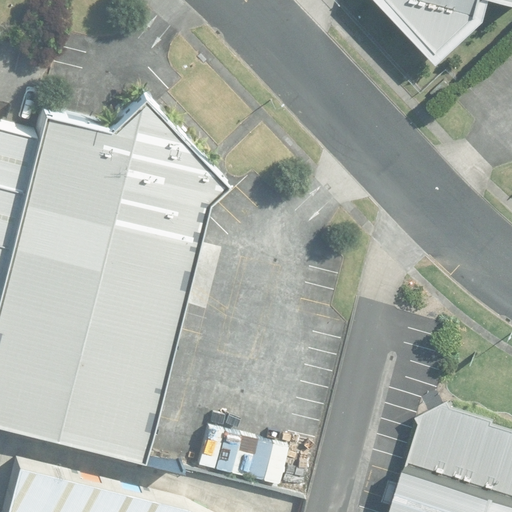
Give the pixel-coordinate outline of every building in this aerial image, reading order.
[(511,0),(419,0),(458,44),(501,5),(502,0),(511,0)] [(96,107),(35,90),(0,229),(0,400),(132,434),(209,133),(134,66),(96,107)] [(0,229),(31,108),(0,99),(0,229)] [(258,401),(208,389),(195,441),(244,453),(258,401)] [(511,511),(511,418),(424,392),(386,511),(511,511)] [(213,511),(182,495),(26,456),(10,511),(213,511)]
